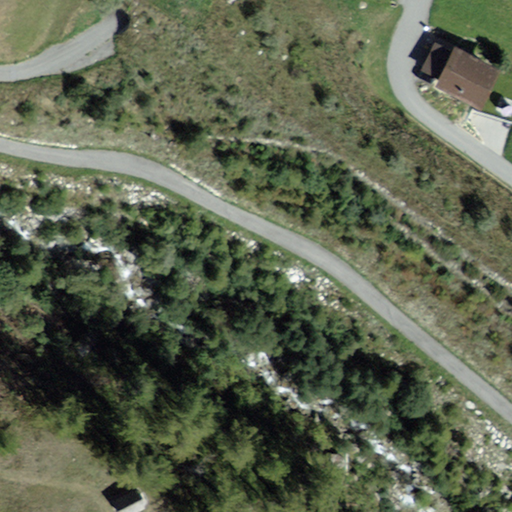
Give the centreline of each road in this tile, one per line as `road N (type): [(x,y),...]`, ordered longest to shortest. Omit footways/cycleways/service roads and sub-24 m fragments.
road 1 (track): [(511,415),(317,255),(166,178),(0,143)]
road 2 (residential): [(416,0),(393,75),(398,102),(511,178)]
road 3 (unclassified): [(154,0),(82,51),(0,70)]
